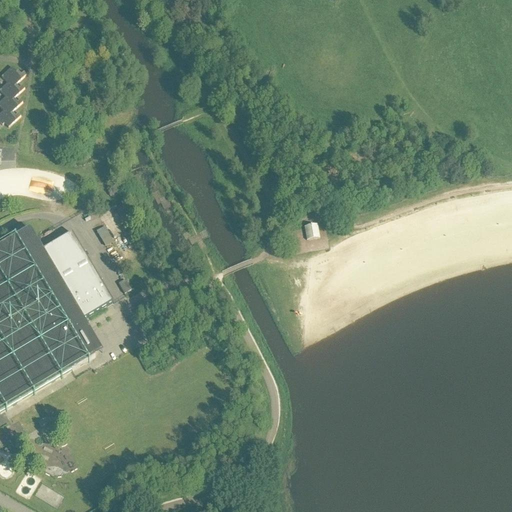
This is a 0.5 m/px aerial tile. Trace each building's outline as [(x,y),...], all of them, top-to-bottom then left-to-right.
[(2,80),(8,86),(10,84),(15,88),(27,77),(24,74),(20,78),(12,70),(2,80)] [(18,92),(15,88),(10,84),(8,86),(0,93),(6,100),(8,97),(13,102),(25,91),(22,88),(18,92)] [(16,105),(13,102),(8,97),(6,100),(0,105),(0,109),(4,114),(6,111),(11,116),(23,105),(20,102),(16,105)] [(14,119),(11,116),(6,111),(4,114),(0,117),(0,125),(2,128),(4,126),(9,130),(21,118),(18,115),(14,119)] [(307,242),(320,239),(318,228),(305,230),(307,242)] [(72,236),(59,244),(43,253),(31,232),(0,250),(0,416),(96,360),(76,327),(100,313),(113,305),(72,236)] [(125,283),(118,287),(124,297),(131,293),(125,283)]
